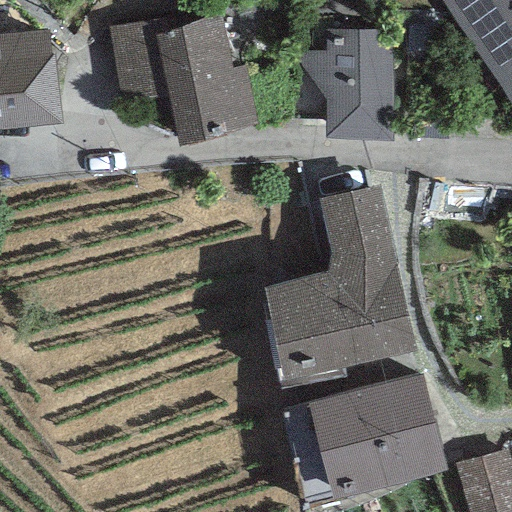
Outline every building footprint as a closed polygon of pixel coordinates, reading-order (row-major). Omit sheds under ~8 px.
[(511,0),(439,0),(511,106),(511,0)] [(163,19),(107,27),(120,103),(169,99),(155,34),(165,31),(163,19)] [(165,31),(155,34),(169,99),(179,145),(258,128),(244,67),(232,70),(221,19),(165,31)] [(326,101),(324,139),(392,142),(391,30),(325,29),(325,50),(296,53),(326,101)] [(0,130),(62,124),(54,53),(49,54),(47,31),(0,36),(0,130)] [(276,372),(280,390),(344,377),(342,368),(416,352),(381,187),(317,201),(328,255),(332,273),(263,287),(280,371),(276,372)] [(419,375),(307,403),(333,500),(445,470),(419,375)] [(511,511),(511,462),(508,450),(456,465),(468,511),(511,511)]
